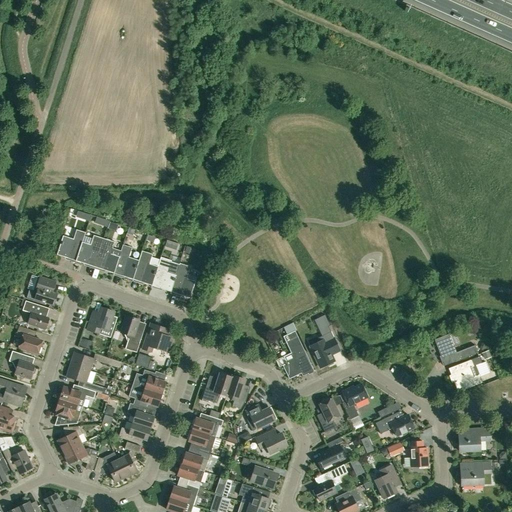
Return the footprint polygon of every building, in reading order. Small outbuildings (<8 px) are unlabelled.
[(82,242),(84,236),(85,232),(76,229),(73,239),(63,236),(61,241),(60,244),(57,255),(68,258),(71,251),(78,253),(82,242)] [(97,259),(104,239),(94,235),(93,238),(84,236),(82,242),(78,253),(76,261),(87,265),(90,257),(97,259)] [(119,256),(122,248),(114,245),(115,242),(104,239),(97,259),(105,262),(102,269),(114,273),(119,256)] [(139,260),(129,257),(132,248),(123,245),(122,248),(119,256),(114,273),(133,279),(139,260)] [(149,264),(152,257),(153,254),(142,251),(139,260),(133,279),(152,286),(158,266),(149,264)] [(161,257),(160,260),(158,266),(152,286),(159,288),(171,292),(176,275),(179,265),(171,262),(171,260),(161,257)] [(198,272),(190,269),(190,267),(180,263),(179,265),(176,275),(171,292),(190,298),(193,287),(193,288),(194,285),(198,272)] [(27,297),(34,299),(54,306),(58,294),(53,292),(56,282),(38,276),(33,290),(32,290),(31,290),(30,290),(29,291),(29,292),(27,296),(27,297)] [(46,330),(46,328),(50,318),(46,317),(49,308),(26,301),(22,310),(31,313),(27,324),(46,330)] [(117,317),(112,316),(114,311),(101,307),(97,320),(91,319),(87,330),(98,334),(100,328),(112,332),(110,337),(111,337),(117,317)] [(136,329),(136,328),(139,320),(126,315),(120,332),(124,334),(126,338),(128,339),(125,349),(136,353),(143,333),(137,332),(136,329)] [(328,326),(330,326),(325,315),(320,317),(325,328),(328,326)] [(169,329),(166,328),(151,323),(142,349),(151,352),(152,347),(166,352),(167,347),(170,348),(172,341),(170,340),(170,337),(167,336),(169,329)] [(286,326),(288,332),(295,328),(293,323),(286,326)] [(33,330),(27,328),(19,326),(15,337),(22,339),(19,347),(38,353),(42,341),(30,337),(33,330)] [(314,371),(298,337),(295,331),(283,336),(291,353),(283,356),(286,361),(284,362),(285,364),(282,365),(289,379),(306,371),(307,372),(312,370),(313,371),(314,371)] [(318,340),(319,342),(311,346),(310,346),(320,368),(334,361),(331,355),(340,350),(334,338),(331,332),(329,333),(329,332),(327,333),(322,336),(317,338),(318,340)] [(449,334),(434,340),(441,356),(442,355),(444,359),(450,357),(452,363),(478,352),(475,345),(456,352),(449,334)] [(91,341),(84,339),(82,345),(89,348),(91,341)] [(12,351),(9,361),(12,362),(16,370),(15,373),(19,375),(20,376),(23,377),(24,376),(30,378),(34,366),(32,365),(34,358),(12,351)] [(70,365),(90,371),(92,363),(96,364),(97,361),(97,360),(94,359),(74,352),(70,365)] [(99,362),(111,366),(119,368),(121,362),(113,359),(101,355),(95,354),(94,359),(97,360),(97,361),(99,362)] [(133,356),(127,360),(128,362),(130,365),(131,364),(136,361),(133,356)] [(482,383),(475,365),(482,363),(479,356),(457,365),(459,371),(448,375),(451,383),(454,382),(458,393),(482,383)] [(137,358),(135,365),(154,371),(156,364),(137,358)] [(86,383),(90,371),(70,365),(67,377),(86,383)] [(133,385),(162,394),(166,383),(153,379),(155,373),(144,370),(143,375),(137,373),(133,385)] [(207,384),(202,399),(215,403),(216,397),(219,398),(220,394),(226,396),(233,375),(232,375),(232,377),(220,373),(216,386),(207,384)] [(233,375),(226,396),(227,394),(233,396),(231,400),(234,401),(232,406),(240,409),(246,401),(248,395),(241,393),(245,379),(233,375)] [(0,378),(0,401),(2,402),(3,400),(21,406),(25,394),(27,387),(15,383),(0,378)] [(108,389),(104,388),(88,382),(86,388),(110,396),(112,390),(111,390),(108,389)] [(343,393),(346,401),(342,403),(349,419),(358,415),(353,404),(368,397),(361,384),(343,393)] [(158,406),(162,394),(133,385),(130,397),(135,398),(133,404),(144,407),(146,402),(158,406)] [(110,396),(86,388),(77,386),(76,391),(63,387),(59,399),(77,404),(79,398),(85,400),(86,396),(94,398),(95,395),(108,400),(110,396)] [(325,416),(318,419),(325,433),(336,427),(333,420),(340,416),(331,398),(319,404),(325,416)] [(75,411),(77,404),(59,399),(56,410),(57,411),(56,415),(67,419),(67,424),(77,423),(81,412),(75,411)] [(156,419),(154,418),(155,417),(142,412),(143,407),(130,403),(127,413),(135,416),(132,423),(151,429),(152,424),(154,424),(156,419)] [(0,429),(1,427),(3,428),(3,430),(12,433),(16,422),(14,422),(16,417),(8,415),(10,409),(0,405),(0,429)] [(257,405),(245,411),(248,417),(246,418),(252,431),(256,429),(275,420),(274,420),(269,408),(260,412),(257,405)] [(390,406),(377,412),(380,418),(393,412),(390,406)] [(107,434),(107,433),(109,427),(112,418),(103,415),(100,425),(104,433),(107,434)] [(380,434),(387,430),(393,428),(396,436),(414,428),(408,415),(395,421),(393,415),(375,423),(380,434)] [(196,418),(192,429),(209,435),(216,437),(219,426),(221,426),(223,421),(209,416),(207,422),(196,418)] [(147,440),(151,429),(132,423),(130,430),(122,427),(119,437),(132,441),(134,436),(147,440)] [(63,452),(81,443),(78,436),(82,434),(78,426),(63,428),(64,433),(67,433),(68,435),(57,440),(63,452)] [(458,430),(459,437),(460,452),(480,451),(479,441),(490,440),(490,428),(458,430)] [(216,437),(209,435),(192,429),(188,441),(200,445),(198,450),(199,451),(210,454),(216,437)] [(267,433),(256,439),(260,449),(266,446),(269,454),(287,445),(281,433),(270,439),(267,433)] [(334,464),(334,463),(345,457),(339,445),(343,443),(341,437),(330,442),(332,448),(321,453),(322,456),(316,459),(322,471),(334,464)] [(422,441),(409,442),(411,467),(428,466),(427,448),(423,448),(422,441)] [(118,460),(126,477),(137,472),(131,459),(133,458),(135,452),(138,453),(141,446),(127,442),(125,449),(130,450),(128,454),(118,460)] [(81,443),(63,452),(69,464),(80,458),(82,461),(87,463),(85,468),(92,470),(97,455),(90,453),(89,456),(87,455),(81,443)] [(8,448),(2,451),(12,471),(17,468),(20,474),(33,468),(24,450),(12,456),(8,448)] [(204,471),(210,454),(199,451),(197,456),(186,452),(182,464),(204,471)] [(126,477),(118,460),(114,452),(102,458),(98,457),(94,471),(100,473),(101,469),(107,471),(109,470),(115,482),(126,477)] [(250,459),(248,466),(247,470),(254,473),(252,480),(251,480),(273,488),(274,487),(273,487),(277,475),(278,475),(277,475),(278,474),(263,470),(265,464),(250,459)] [(471,463),(460,464),(461,471),(461,486),(483,485),(483,484),(490,484),(490,474),(491,474),(490,462),(471,463)] [(182,464),(181,463),(177,475),(189,479),(187,485),(199,488),(204,471),(182,464)] [(334,486),(338,484),(341,483),(339,478),(340,476),(346,473),(342,465),(320,476),(324,483),(313,488),(314,489),(312,490),(315,495),(316,495),(319,501),(337,492),(334,486)] [(355,467),(354,470),(357,476),(363,473),(359,465),(355,467)] [(383,476),(375,480),(384,498),(397,492),(390,479),(396,476),(391,465),(380,470),(383,476)] [(221,477),(218,483),(222,484),(225,485),(227,479),(221,477)] [(259,489),(247,485),(243,484),(239,495),(244,496),(242,502),(266,510),(267,506),(269,507),(271,500),(269,500),(270,499),(258,495),(259,489)] [(193,505),(199,488),(187,485),(185,490),(173,486),(170,498),(193,505)] [(355,511),(359,511),(355,503),(361,500),(356,488),(339,496),(342,501),(335,504),(339,511),(355,511)] [(57,493),(44,499),(49,511),(79,511),(81,507),(75,505),(76,503),(69,501),(64,504),(61,503),(57,493)] [(191,511),(193,505),(170,498),(166,509),(174,511),(191,511)] [(19,507),(21,511),(41,511),(37,503),(32,506),(29,502),(19,507)] [(265,511),(266,510),(242,502),(238,511),(265,511)]
